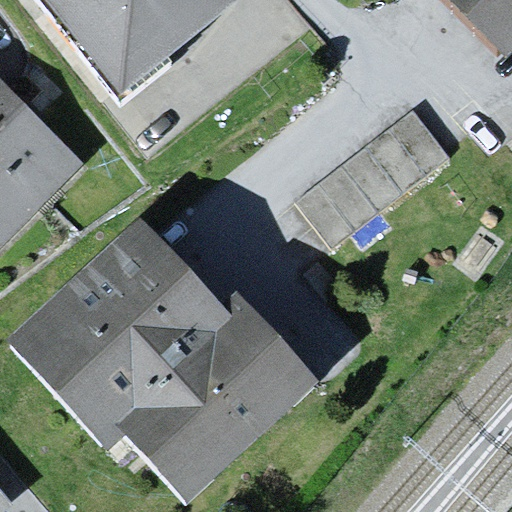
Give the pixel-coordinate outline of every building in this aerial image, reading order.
[(254,4),(250,0),(56,0),(137,99),(254,4)] [(511,0),(438,0),(500,63),(511,57),(511,0)] [(0,256),(89,169),(0,79),(0,256)] [(448,164),(401,111),(297,202),(343,255),(448,164)] [(201,511),(328,388),(157,215),(18,351),(177,511),(201,511)] [(0,511),(20,511),(21,511),(0,489),(0,511)]
